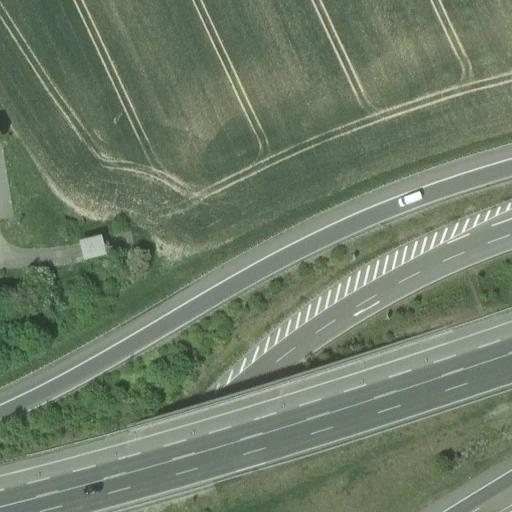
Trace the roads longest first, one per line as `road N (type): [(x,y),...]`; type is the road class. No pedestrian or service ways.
road 1 (motorway): [(511,167),(329,235),(0,414)]
road 2 (motorway): [(511,357),(227,448),(0,509)]
road 3 (motorway): [(511,231),(440,258),(324,324),(190,439),(129,511)]
